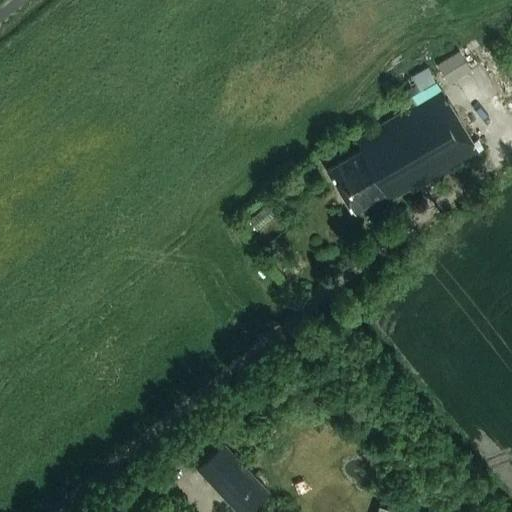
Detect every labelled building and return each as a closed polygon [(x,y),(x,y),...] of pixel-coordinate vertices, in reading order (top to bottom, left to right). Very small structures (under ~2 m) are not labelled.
[(460,51),(438,64),(450,82),(471,69),(460,51)] [(475,153),(440,92),(356,141),(360,149),(328,167),(353,211),(386,192),(389,197),(407,187),(410,191),(475,153)] [(290,398),(282,405),(287,411),(290,415),(295,421),(304,414),(296,405),(290,398)] [(253,429),(241,440),(249,450),(268,434),(259,424),(253,429)] [(197,468),(237,511),(247,511),(270,490),(225,442),(197,468)]
